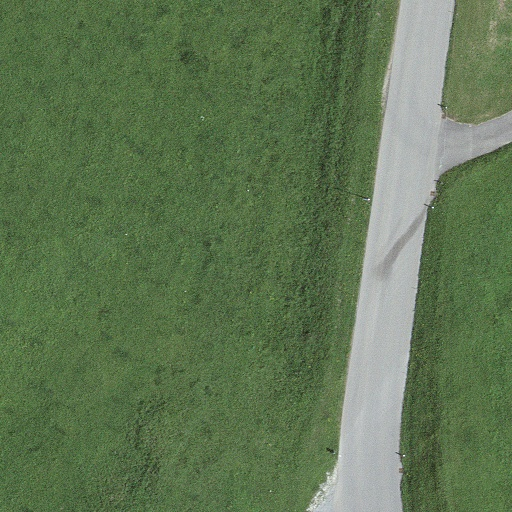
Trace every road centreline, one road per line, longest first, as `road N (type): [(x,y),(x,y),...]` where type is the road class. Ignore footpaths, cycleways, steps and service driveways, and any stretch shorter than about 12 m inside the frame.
road 1 (tertiary): [(408,159),(377,370),(370,511)]
road 2 (tertiary): [(429,0),(408,159)]
